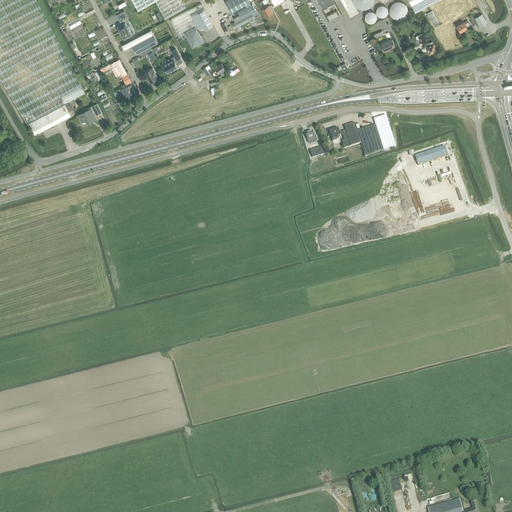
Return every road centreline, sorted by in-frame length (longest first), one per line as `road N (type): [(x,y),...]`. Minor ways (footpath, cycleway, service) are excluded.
road 1 (unclassified): [(471,66),(362,85),(308,65),(279,36),(249,35),(115,133),(38,163),(0,103)]
road 2 (primary): [(0,192),(328,103)]
road 3 (unclassified): [(292,123),(348,109),(473,116),(511,240)]
road 4 (primary): [(496,82),(406,87),(328,103)]
road 5 (primary): [(328,103),(496,93)]
